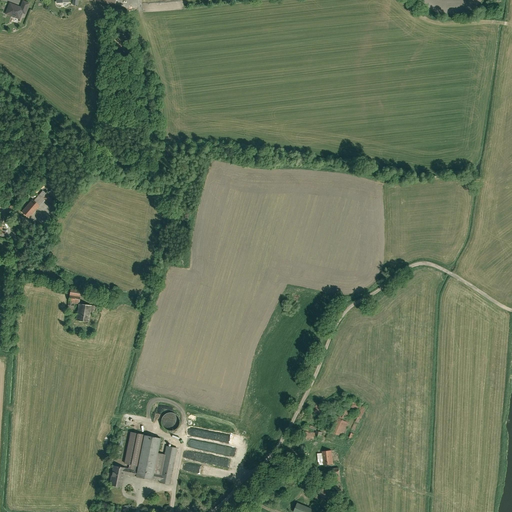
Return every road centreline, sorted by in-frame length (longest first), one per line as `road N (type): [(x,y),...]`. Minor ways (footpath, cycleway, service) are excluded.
road 1 (track): [(210,511),(273,453),(344,309),(424,262),(511,309)]
road 2 (residential): [(122,410),(151,299),(22,269),(0,210)]
